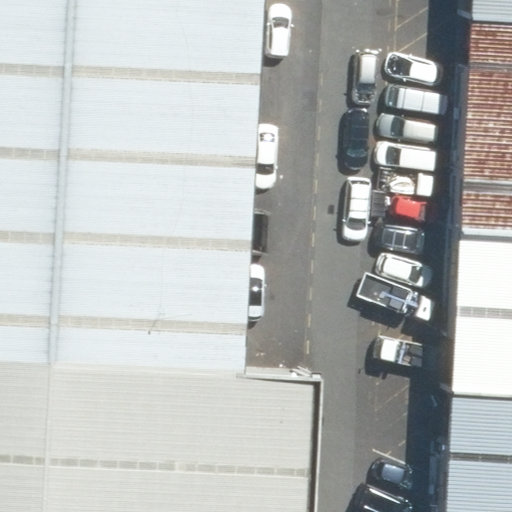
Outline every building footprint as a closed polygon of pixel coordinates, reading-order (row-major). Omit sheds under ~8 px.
[(0,0),(0,511),(296,511),(303,367),(221,363),(238,0),(0,0)] [(511,0),(455,0),(455,12),(511,14),(511,0)] [(511,14),(455,12),(450,119),(511,121),(511,14)] [(511,121),(450,119),(445,224),(511,227),(511,121)] [(511,227),(445,224),(437,376),(511,380),(511,227)] [(511,511),(511,380),(437,376),(430,510),(466,511),(511,511)]
